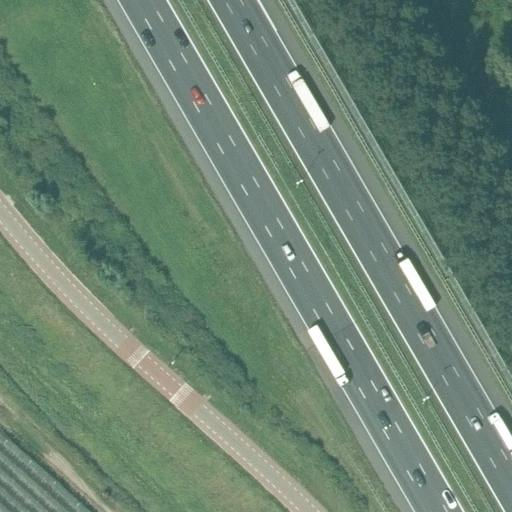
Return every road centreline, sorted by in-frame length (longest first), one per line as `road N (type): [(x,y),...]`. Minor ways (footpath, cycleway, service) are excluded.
road 1 (motorway): [(133,0),(433,511)]
road 2 (motorway): [(511,484),(232,0)]
road 3 (secondary): [(306,511),(48,275),(0,214)]
